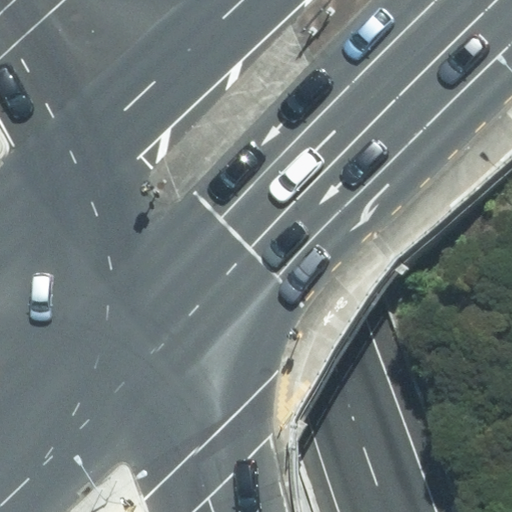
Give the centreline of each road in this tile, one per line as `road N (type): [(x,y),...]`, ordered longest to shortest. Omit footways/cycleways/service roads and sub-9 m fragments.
road 1 (secondary): [(502,0),(341,149),(158,340)]
road 2 (secondary): [(76,157),(246,0)]
road 3 (secondary): [(158,340),(0,499)]
road 4 (motorway): [(76,157),(158,340)]
road 5 (motorway): [(158,340),(218,511)]
road 6 (motorway): [(0,0),(76,157)]
